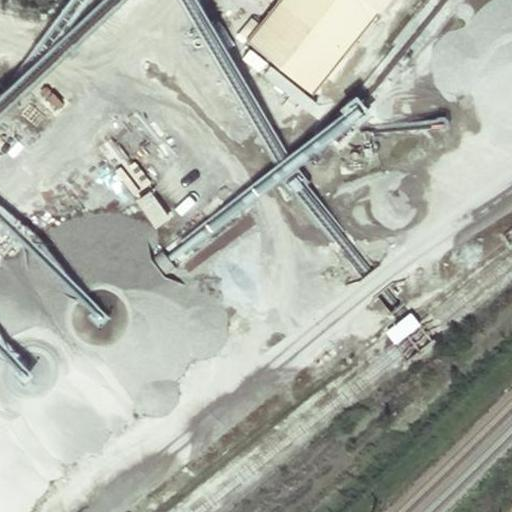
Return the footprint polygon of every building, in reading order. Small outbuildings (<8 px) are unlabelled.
[(380,14),(363,0),(279,0),(247,40),(315,95),(380,14)] [(363,0),(380,14),(391,0),(363,0)] [(139,197),(155,226),(170,218),(154,189),(139,197)] [(345,261),(337,268),(355,291),(365,283),(345,261)] [(381,273),(368,285),(375,293),(388,282),(381,273)] [(417,311),(394,330),(401,340),(425,321),(417,311)]
